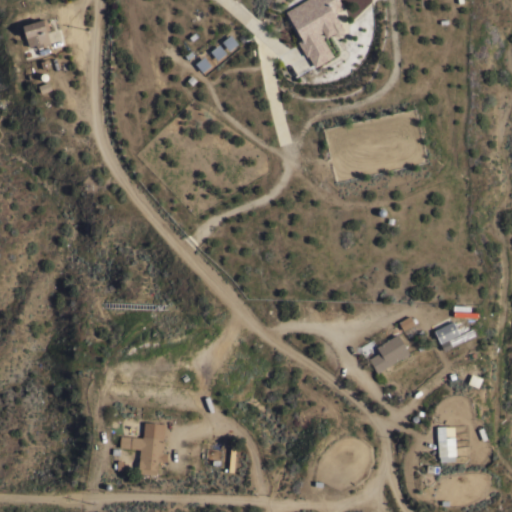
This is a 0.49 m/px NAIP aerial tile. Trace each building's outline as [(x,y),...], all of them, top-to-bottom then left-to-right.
[(302,0),(338,0),(342,6),(333,12),(336,18),(337,18),(343,28),(342,33),(337,36),(333,35),(332,34),(330,33),(325,36),(322,31),(318,33),(319,34),(319,33),(332,55),(314,66),(307,54),(305,55),(297,41),(301,38),(284,11),(302,0)] [(45,17),(48,29),(45,30),(49,43),(36,47),(35,44),(28,46),(25,37),(21,24),(45,17)] [(218,41),(225,49),(233,42),(226,33),(218,41)] [(222,51),(215,43),(206,51),(214,59),(222,51)] [(207,64),(200,55),(191,62),(198,71),(207,64)] [(452,320),(455,326),(460,323),(462,329),(458,331),(458,333),(439,342),(433,329),(452,320)] [(367,358),(370,356),(368,351),(375,347),(375,346),(396,333),(408,352),(376,372),(367,358)] [(477,387),(466,382),(470,372),(481,377),(477,387)] [(435,425),(453,424),(455,455),(453,455),(454,460),(439,461),(438,456),(437,456),(435,425)] [(157,460),(155,474),(136,472),(138,458),(137,458),(138,448),(118,446),(119,434),(141,437),(141,435),(163,437),(161,461),(157,460)]
